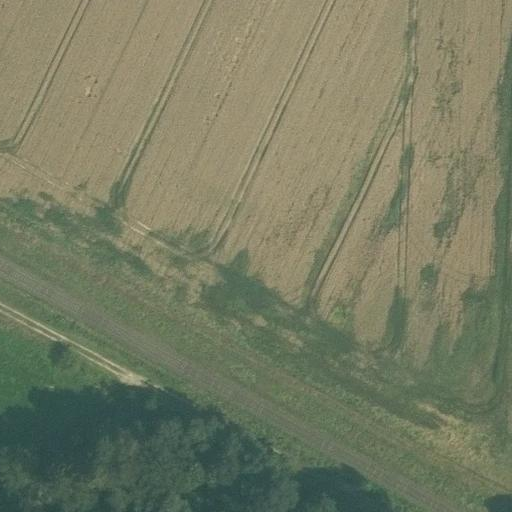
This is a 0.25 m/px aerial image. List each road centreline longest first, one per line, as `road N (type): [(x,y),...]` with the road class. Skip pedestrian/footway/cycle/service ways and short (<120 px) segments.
road 1 (track): [(511,501),(0,220)]
road 2 (track): [(376,511),(0,304)]
